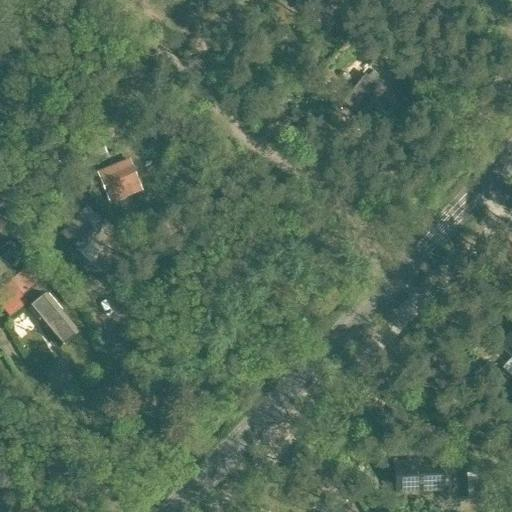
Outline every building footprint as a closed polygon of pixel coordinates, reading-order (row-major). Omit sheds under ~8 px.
[(324,9),(343,0),(298,0),(304,12),(322,4),(324,9)] [(419,45),(444,19),(426,0),(401,26),(419,45)] [(20,27),(1,29),(3,53),(22,51),(20,27)] [(362,120),(385,91),(365,75),(342,103),(362,120)] [(91,160),(106,154),(101,143),(86,149),(91,160)] [(118,168),(98,176),(109,204),(140,191),(132,170),(121,175),(118,168)] [(87,192),(80,177),(66,183),(72,198),(87,192)] [(92,266),(104,255),(90,241),(105,227),(88,210),(61,236),(92,266)] [(22,296),(27,303),(31,308),(28,310),(60,347),(76,334),(45,297),(50,293),(40,281),(22,296)] [(511,363),(511,330),(496,347),(511,363)] [(395,493),(442,490),(441,463),(394,466),(395,493)] [(492,511),(491,473),(471,473),(472,496),(461,497),(461,511),(492,511)]
